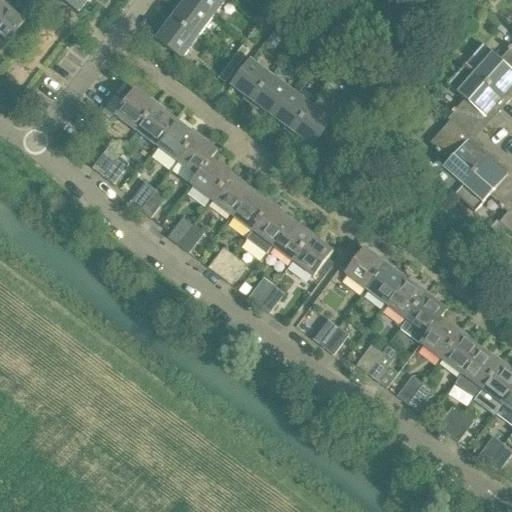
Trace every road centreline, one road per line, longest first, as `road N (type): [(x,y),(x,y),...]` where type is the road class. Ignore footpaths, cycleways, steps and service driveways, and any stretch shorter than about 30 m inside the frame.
road 1 (residential): [(41,144),(112,216),(511,510)]
road 2 (residential): [(41,144),(145,0)]
